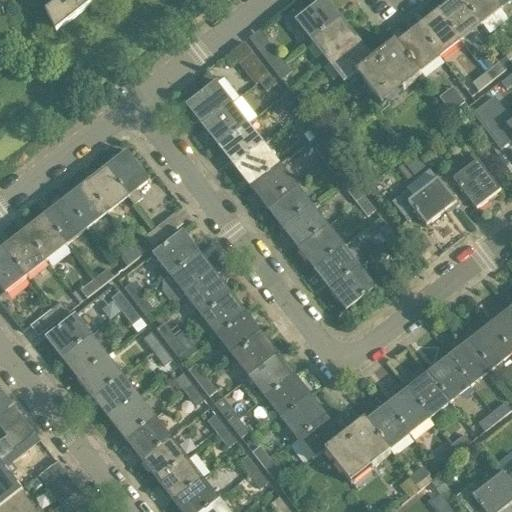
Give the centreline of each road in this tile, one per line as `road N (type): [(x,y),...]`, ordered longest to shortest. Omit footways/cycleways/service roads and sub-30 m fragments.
road 1 (residential): [(130,105),(336,356),(355,355),(511,238)]
road 2 (residential): [(126,511),(0,347)]
road 3 (residential): [(130,105),(268,0)]
road 4 (residential): [(0,208),(130,105)]
